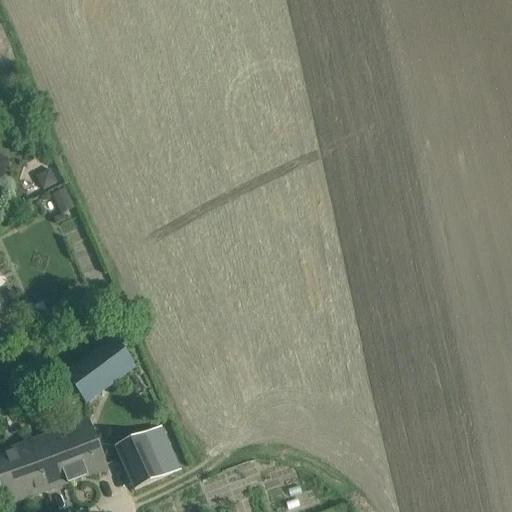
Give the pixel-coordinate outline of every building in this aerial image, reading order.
[(49,169),(35,177),(42,191),(57,183),(49,169)] [(66,190),(53,196),(61,214),(75,208),(66,190)] [(50,318),(43,303),(29,310),(35,325),(50,318)] [(67,376),(79,393),(86,403),(134,368),(115,341),(67,376)] [(86,419),(47,434),(66,484),(105,469),(86,419)] [(132,488),(179,468),(161,427),(115,447),(132,488)] [(0,493),(5,507),(66,484),(47,434),(5,452),(0,453),(0,493)]
